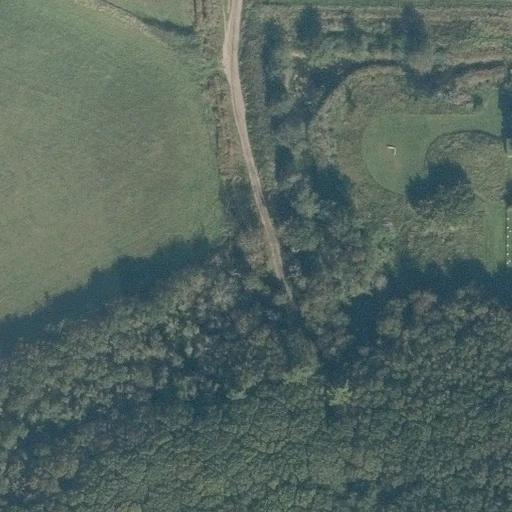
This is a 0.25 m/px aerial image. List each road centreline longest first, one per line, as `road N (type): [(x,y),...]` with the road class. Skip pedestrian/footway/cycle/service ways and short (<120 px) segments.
road 1 (unknown): [(398,511),(289,303),(250,168),(237,64),(239,0)]
road 2 (unknown): [(342,395),(511,440)]
road 3 (unknown): [(262,511),(384,482)]
